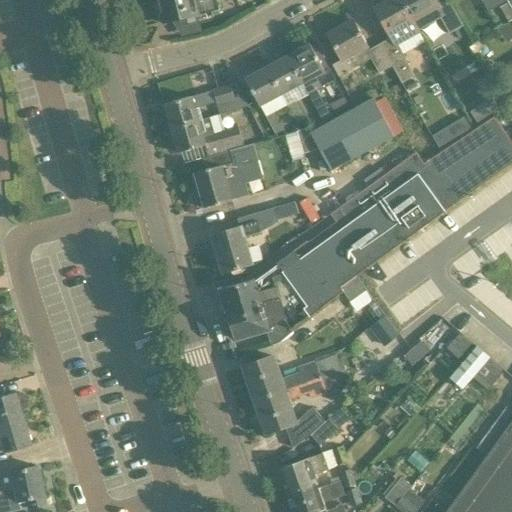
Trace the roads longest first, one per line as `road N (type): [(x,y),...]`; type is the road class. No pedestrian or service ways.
road 1 (residential): [(100,511),(15,251),(25,236),(83,220)]
road 2 (tertiary): [(235,481),(145,202)]
road 3 (residential): [(109,71),(222,44),(303,0)]
road 4 (tertiary): [(145,202),(109,71)]
